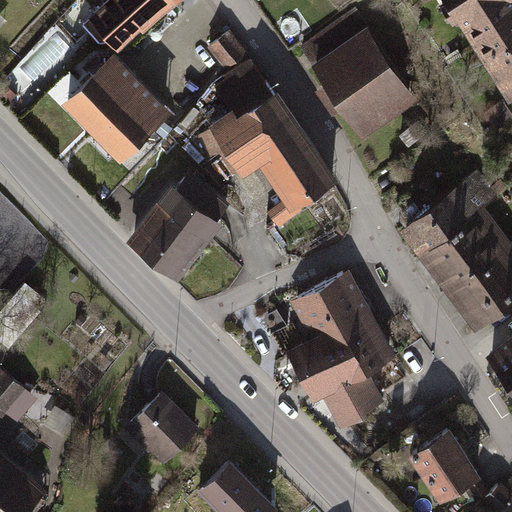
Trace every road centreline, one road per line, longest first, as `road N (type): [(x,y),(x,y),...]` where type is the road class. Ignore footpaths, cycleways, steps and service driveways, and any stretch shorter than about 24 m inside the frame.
road 1 (residential): [(230,0),(308,106),(384,238)]
road 2 (tertiary): [(364,511),(178,325)]
road 3 (tertiary): [(178,325),(0,142)]
road 4 (residential): [(384,238),(511,447)]
road 5 (residential): [(384,238),(178,325)]
